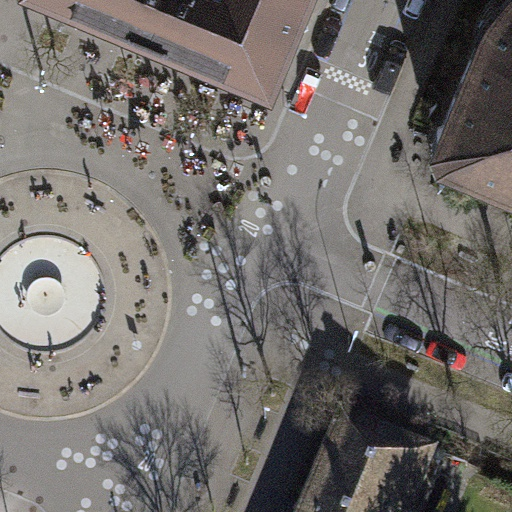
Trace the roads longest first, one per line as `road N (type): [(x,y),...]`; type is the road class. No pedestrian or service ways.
road 1 (residential): [(124,501),(271,234)]
road 2 (residential): [(271,234),(337,104)]
road 3 (residential): [(0,449),(124,501)]
road 4 (residential): [(392,289),(271,234)]
road 5 (residential): [(511,341),(392,289)]
